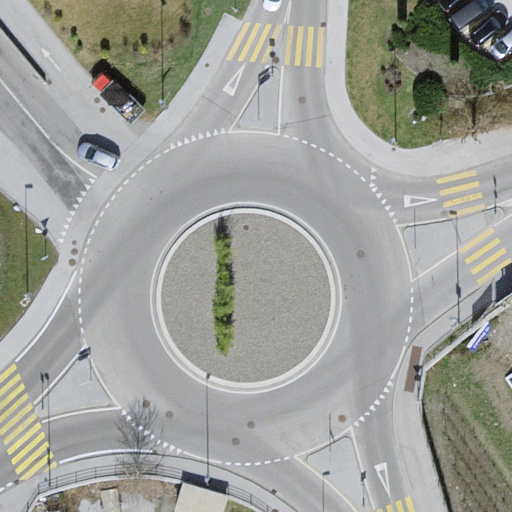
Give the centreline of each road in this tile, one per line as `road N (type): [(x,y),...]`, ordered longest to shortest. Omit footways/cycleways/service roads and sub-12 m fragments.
road 1 (residential): [(283,0),(180,185)]
road 2 (residential): [(316,188),(301,139),(292,0)]
road 3 (secondary): [(114,273),(0,422)]
road 4 (residential): [(374,342),(511,220)]
road 5 (secondary): [(0,447),(52,429),(178,417)]
road 6 (secondary): [(221,434),(257,436),(309,420),(344,393),(369,356)]
road 7 (residential): [(511,187),(389,209),(336,203)]
road 8 (secondary): [(114,273),(112,322),(124,359),(143,389),(178,417)]
road 9 (secondary): [(390,511),(369,356)]
road 10 (secondary): [(374,342),(375,268),(364,238),(336,203)]
road 11 (secondary): [(316,188),(249,168),(180,185)]
road 12 (secondary): [(221,434),(338,511)]
